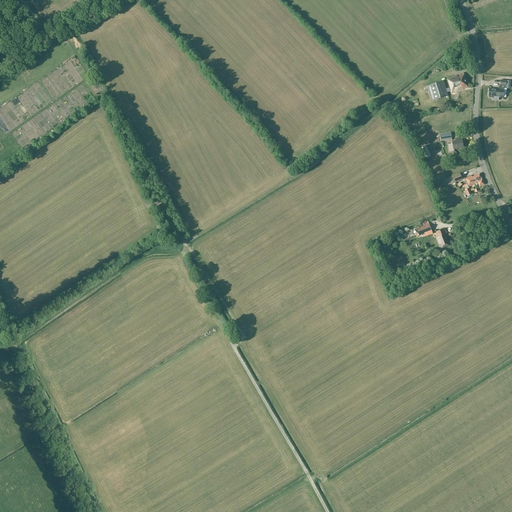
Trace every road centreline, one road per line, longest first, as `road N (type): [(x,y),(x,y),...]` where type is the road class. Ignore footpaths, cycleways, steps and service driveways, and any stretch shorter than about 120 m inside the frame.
road 1 (track): [(327,511),(235,348),(240,331),(186,244)]
road 2 (track): [(0,344),(14,344),(143,253),(186,244),(162,205),(150,204)]
road 3 (tertiary): [(511,223),(478,149),(478,59),(460,0)]
